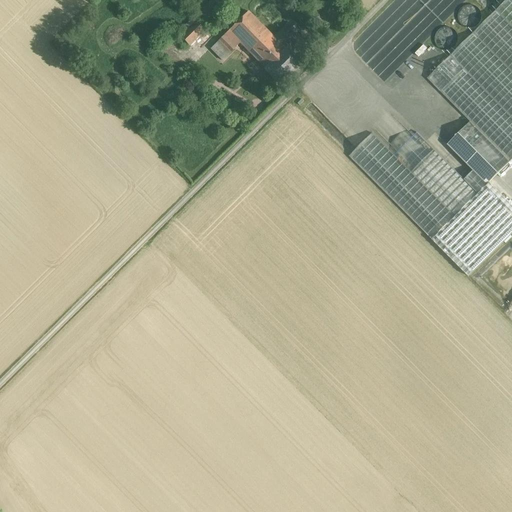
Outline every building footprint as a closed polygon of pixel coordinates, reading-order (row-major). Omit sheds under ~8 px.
[(216,0),(211,0),(177,34),(189,46),(226,10),(216,0)] [(464,180),(434,149),(411,172),(372,134),(349,156),(469,276),(511,233),(511,205),(489,183),(511,159),(511,0),(506,0),(428,78),(476,127),(462,141),(457,135),(447,145),(473,171),(464,180)] [(356,55),(385,82),(414,51),(413,41),(416,38),(413,35),(407,35),(400,42),(391,42),(390,4),(380,15),(378,15),(352,43),(356,47),(356,55)] [(246,12),(228,30),(239,41),(257,23),(246,12)] [(287,22),(272,38),(281,47),(296,31),(287,22)] [(257,23),(239,41),(254,56),(272,38),(257,23)] [(228,30),(210,48),(221,59),(239,41),(228,30)] [(272,38),(254,56),(265,67),(283,49),(281,47),(272,38)] [(265,67),(263,69),(277,84),(299,62),(285,47),(283,49),(265,67)]
